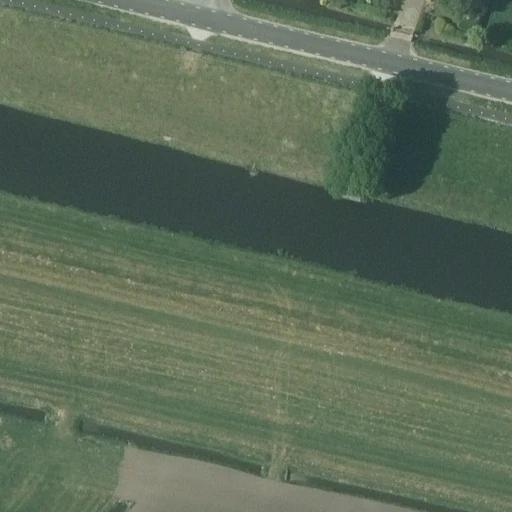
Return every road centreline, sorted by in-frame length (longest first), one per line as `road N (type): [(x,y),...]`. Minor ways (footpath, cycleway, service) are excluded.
road 1 (track): [(0,234),(511,348)]
road 2 (tertiary): [(511,92),(120,0)]
